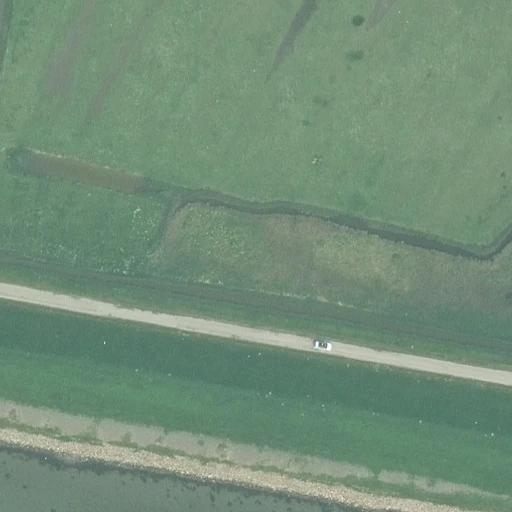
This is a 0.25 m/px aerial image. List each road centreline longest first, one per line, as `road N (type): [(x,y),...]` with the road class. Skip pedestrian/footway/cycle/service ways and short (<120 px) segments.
road 1 (track): [(0,365),(511,457)]
road 2 (unclassified): [(511,380),(0,289)]
